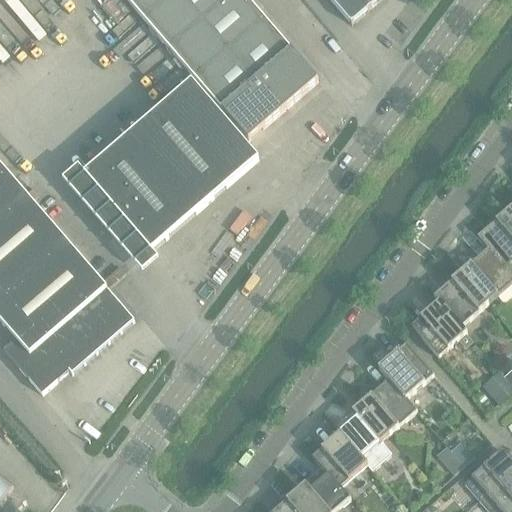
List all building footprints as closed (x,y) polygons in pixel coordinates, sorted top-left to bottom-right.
[(0,0),(0,325),(9,336),(16,344),(4,354),(42,398),(69,374),(72,378),(133,325),(134,324),(108,293),(0,168),(0,0)] [(318,84),(245,0),(123,0),(249,144),(318,84)] [(383,0),(327,0),(351,28),(383,0)] [(78,170),(64,183),(143,275),(158,262),(152,255),(259,163),(245,147),(192,85),(85,178),(78,170)] [(511,266),(511,223),(506,217),(487,233),(487,234),(478,241),(489,253),(506,272),(511,266)] [(511,287),(511,278),(506,272),(489,253),(480,261),(480,260),(461,277),(488,309),(511,287)] [(488,309),(461,277),(443,292),(443,293),(434,300),(439,306),(462,331),(488,309)] [(467,337),(462,331),(439,306),(429,314),(430,315),(412,330),(425,345),(424,345),(439,362),(467,337)] [(434,379),(417,360),(407,349),(389,364),(389,363),(378,372),(389,384),(407,403),(434,379)] [(511,399),(511,389),(504,380),(499,374),(486,386),(504,407),(511,399)] [(417,415),(407,403),(389,384),(362,407),(389,439),(417,415)] [(382,446),(389,439),(362,407),(344,423),(344,424),(335,431),(340,437),(367,469),(372,475),(376,472),(392,458),(383,448),(382,446)] [(367,469),(340,437),(330,445),(331,446),(313,461),(323,473),(341,492),(367,469)] [(457,458),(448,447),(438,455),(454,475),(464,467),(457,458)] [(470,462),(463,453),(457,458),(464,467),(470,462)] [(479,505),(511,476),(511,464),(503,454),(464,487),(479,505)] [(343,511),(351,504),(341,492),(323,473),(315,481),(314,480),(295,496),(308,511),(343,511)] [(485,511),(504,511),(511,505),(511,476),(479,505),(485,511)] [(0,509),(12,492),(13,492),(13,491),(0,480),(0,509)] [(308,511),(295,496),(277,511),(308,511)]
